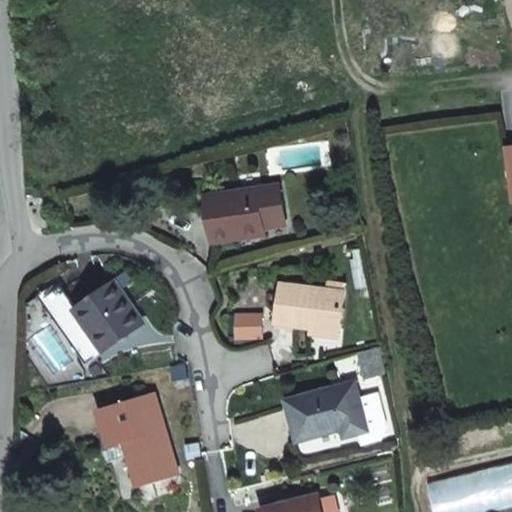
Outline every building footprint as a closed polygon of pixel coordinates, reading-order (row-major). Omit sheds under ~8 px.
[(206,196),(212,242),(237,238),(236,231),(263,227),(284,224),(278,184),(206,196)] [(47,196),(25,196),(25,219),(47,220),(47,196)] [(237,238),(264,234),(263,227),(236,231),(237,238)] [(74,309),(103,350),(142,322),(112,282),(74,309)] [(342,291),(280,283),(274,322),(311,327),(337,330),(342,291)] [(310,332),(336,335),(337,330),(311,327),(310,332)] [(360,357),(377,352),(376,345),(358,350),(360,357)] [(365,377),(382,372),(377,352),(360,357),(365,377)] [(353,382),(285,400),(296,440),(341,429),(343,435),(357,432),(366,430),(357,397),(353,382)] [(384,423),(376,392),(357,397),(366,430),(357,432),(360,444),(380,439),(384,423)] [(161,477),(176,473),(159,412),(149,416),(145,403),(143,396),(97,410),(103,432),(119,427),(121,436),(136,485),(141,483),(161,477)] [(162,411),(159,399),(145,403),(149,416),(159,412),(162,411)] [(96,434),(103,432),(97,410),(90,412),(96,434)] [(121,436),(119,427),(103,432),(106,440),(121,436)] [(481,511),(511,504),(511,463),(430,484),(437,511),(481,511)] [(145,499),(166,493),(161,477),(141,483),(145,499)] [(260,508),(260,511),(320,511),(317,494),(260,508)]
